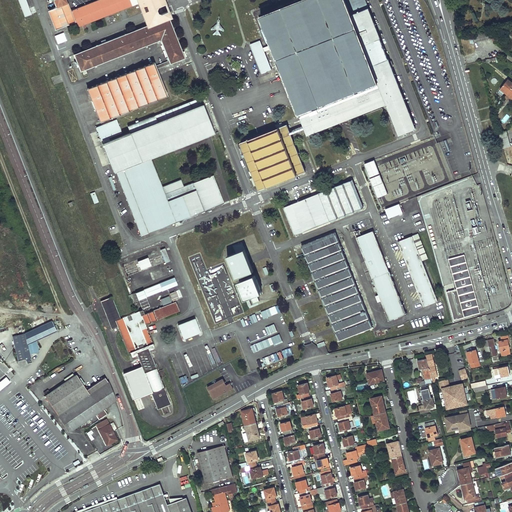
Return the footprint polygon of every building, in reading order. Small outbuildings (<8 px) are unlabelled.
[(19,0),(26,17),(32,15),(26,0),(19,0)] [(98,0),(71,11),(66,0),(54,0),(57,7),(49,10),(56,30),(75,22),(77,27),(133,6),(139,3),(144,1),(145,3),(139,6),(142,13),(154,8),(150,0),(98,0)] [(142,13),(144,17),(157,11),(156,10),(158,7),(165,4),(163,0),(150,0),(154,8),(142,13)] [(300,0),(274,11),(261,16),(308,135),(348,120),(348,122),(352,120),(351,118),(387,104),(399,135),(416,129),(392,68),(390,62),(389,59),(388,60),(380,39),(365,0),(300,0)] [(157,11),(144,17),(147,26),(168,17),(170,17),(168,12),(161,14),(158,13),(157,11)] [(147,26),(74,55),(80,71),(160,39),(169,61),(170,63),(184,58),(184,57),(182,52),(168,17),(147,26)] [(216,27),(212,27),(212,35),(221,35),(221,20),(216,20),(216,27)] [(500,39),(498,30),(492,31),(493,34),(489,35),(490,39),(492,38),(493,41),(500,39)] [(488,32),(473,36),(474,42),(490,39),(489,35),(488,32)] [(260,40),(251,44),(262,73),(272,70),(260,40)] [(169,61),(154,67),(155,69),(170,63),(169,61)] [(152,63),(87,88),(100,122),(165,95),(155,69),(154,67),(152,63)] [(511,82),(508,79),(500,89),(511,98),(511,82)] [(130,133),(103,144),(114,172),(116,171),(141,236),(224,203),(213,175),(184,187),(181,179),(162,187),(150,158),(211,134),(213,133),(200,98),(128,126),(130,133)] [(505,123),(510,116),(506,114),(501,121),(505,123)] [(117,120),(96,127),(102,141),(122,133),(117,120)] [(287,125),(241,143),(243,148),(245,153),(259,190),(305,172),(287,125)] [(506,131),(499,133),(500,139),(508,137),(506,131)] [(374,160),(365,164),(378,198),(383,196),(387,194),(374,160)] [(352,180),(292,204),(303,232),(363,208),(352,180)] [(401,196),(409,193),(407,186),(399,188),(401,196)] [(95,192),(91,194),(95,204),(99,202),(95,193),(95,192)] [(292,204),(284,207),(295,235),(303,232),(292,204)] [(399,204),(385,209),(389,218),(403,213),(399,204)] [(357,237),(389,321),(406,314),(373,231),(357,237)] [(335,232),(301,246),(339,341),(373,327),(335,232)] [(418,234),(412,236),(422,261),(428,259),(418,234)] [(412,236),(398,242),(424,307),(438,301),(422,261),(412,236)] [(236,253),(227,257),(236,278),(253,272),(244,250),(236,253)] [(465,254),(449,258),(457,289),(447,291),(454,319),(480,313),(465,254)] [(138,261),(141,269),(151,265),(148,257),(138,261)] [(170,265),(160,269),(163,276),(173,273),(170,265)] [(159,283),(136,293),(139,300),(151,295),(162,291),(178,285),(174,277),(159,283)] [(238,283),(245,301),(246,301),(251,299),(257,296),(262,294),(255,277),(238,283)] [(179,290),(170,293),(173,301),(182,297),(179,290)] [(160,299),(162,306),(171,303),(169,296),(160,299)] [(110,298),(101,301),(112,329),(118,327),(128,353),(130,352),(132,356),(131,356),(133,361),(139,358),(142,366),(124,373),(134,399),(151,393),(158,409),(171,404),(161,377),(165,376),(163,369),(158,371),(150,349),(155,348),(145,325),(179,311),(176,302),(145,314),(143,310),(135,313),(134,312),(123,317),(123,318),(120,319),(112,297),(110,298)] [(499,308),(499,298),(490,298),(490,307),(499,308)] [(278,306),(260,311),(262,318),(280,313),(278,306)] [(252,323),(258,321),(255,314),(249,316),(252,323)] [(195,318),(178,325),(184,339),(201,333),(195,318)] [(51,321),(25,333),(28,344),(36,341),(56,332),(51,321)] [(25,333),(12,337),(14,346),(21,344),(28,344),(25,333)] [(509,340),(508,335),(501,337),(502,341),(499,341),(501,351),(503,350),(504,354),(511,353),(508,340),(509,340)] [(253,351),(282,343),(280,336),(251,344),(253,351)] [(491,346),(493,356),(497,356),(494,340),(493,340),(492,336),(488,337),(489,339),(489,340),(489,341),(488,341),(489,347),(491,346)] [(36,341),(28,344),(30,354),(39,352),(36,341)] [(21,344),(14,346),(18,361),(25,360),(21,344)] [(30,354),(28,344),(21,344),(25,360),(31,358),(30,354)] [(291,348),(282,350),(284,357),(292,355),(291,348)] [(480,366),(476,350),(467,352),(470,363),(473,362),(474,367),(480,366)] [(437,376),(432,354),(426,355),(427,358),(427,361),(431,378),(433,377),(437,376)] [(424,361),(424,358),(417,360),(419,369),(423,368),(425,379),(431,378),(427,361),(424,361)] [(509,372),(508,366),(499,368),(494,369),(493,369),(495,375),(500,374),(501,376),(507,375),(507,373),(509,372)] [(465,368),(459,371),(461,379),(468,377),(465,368)] [(367,374),(369,384),(384,380),(381,369),(374,370),(374,372),(367,374)] [(77,374),(75,376),(73,373),(64,379),(66,382),(51,392),(48,389),(44,392),(46,395),(45,395),(59,415),(70,432),(96,415),(99,420),(107,414),(104,409),(115,401),(117,400),(109,381),(108,382),(108,381),(105,377),(87,390),(77,374)] [(338,384),(336,375),(327,378),(328,383),(329,382),(330,386),(331,390),(345,386),(344,382),(338,384)] [(0,381),(0,390),(3,388),(10,382),(6,377),(0,381)] [(227,385),(224,379),(207,388),(214,399),(234,389),(232,386),(231,383),(227,385)] [(447,379),(439,381),(440,388),(443,388),(444,392),(443,392),(446,405),(447,405),(448,408),(466,404),(465,401),(466,401),(463,387),(462,388),(461,383),(453,385),(454,391),(452,391),(451,386),(449,386),(447,379)] [(309,387),(307,383),(298,385),(300,394),(297,395),(298,398),(300,398),(303,397),(309,395),(308,392),(307,388),(309,387)] [(345,386),(331,390),(332,393),(332,396),(331,397),(332,401),(342,399),(340,391),(346,390),(345,386)] [(505,387),(491,389),(493,399),(504,397),(503,394),(506,393),(505,387)] [(429,388),(421,390),(424,399),(425,405),(419,406),(421,414),(431,411),(430,407),(435,406),(433,397),(432,397),(429,388)] [(285,399),(282,391),(273,393),(274,398),(275,397),(276,401),(277,405),(288,402),(287,398),(285,399)] [(310,399),(309,395),(303,397),(304,401),(302,401),(304,409),(314,406),(312,402),(311,402),(310,399)] [(385,403),(383,395),(371,398),(374,414),(385,411),(384,403),(385,403)] [(288,402),(277,405),(278,408),(279,411),(278,412),(279,416),(289,414),(288,412),(290,411),(289,406),(291,405),(290,402),(288,402)] [(351,412),(349,405),(335,408),(336,413),(337,413),(338,416),(339,419),(349,416),(349,413),(351,412)] [(506,415),(504,406),(489,409),(490,415),(491,419),(494,418),(501,417),(506,415)] [(254,408),(242,411),(245,425),(256,422),(254,415),(256,415),(254,408)] [(459,411),(460,414),(445,417),(448,430),(458,428),(459,433),(471,430),(466,410),(459,411)] [(374,414),(371,415),(373,423),(376,422),(378,430),(389,428),(387,419),(389,419),(387,411),(385,411),(374,414)] [(316,414),(306,416),(302,417),(304,428),(306,428),(317,425),(318,425),(317,421),(318,421),(316,414)] [(349,416),(339,419),(340,423),(340,426),(339,426),(340,431),(350,428),(348,420),(350,420),(349,416)] [(107,420),(97,424),(98,426),(100,429),(104,437),(106,436),(107,438),(106,439),(109,444),(117,440),(107,420)] [(292,428),(291,421),(281,423),(282,428),(283,428),(284,430),(285,433),(294,431),(293,428),(292,428)] [(259,433),(256,422),(245,425),(246,427),(249,438),(249,440),(258,438),(257,433),(259,433)] [(438,437),(435,422),(425,424),(428,437),(429,441),(436,439),(435,437),(438,437)] [(509,423),(495,425),(495,424),(488,426),(489,431),(496,429),(498,437),(502,436),(507,435),(507,432),(511,431),(509,423)] [(318,428),(317,425),(306,428),(307,431),(310,431),(312,438),(321,436),(320,431),(319,431),(318,428)] [(294,431),(285,433),(286,437),(286,440),(285,440),(287,445),(296,443),(294,435),(297,434),(296,430),(294,431)] [(354,443),(352,436),(343,438),(344,443),(345,442),(346,446),(346,449),(355,446),(357,446),(356,443),(354,443)] [(475,453),(471,437),(461,439),(463,448),(465,455),(475,453)] [(401,449),(399,441),(388,444),(391,458),(392,458),(402,456),(400,449),(401,449)] [(325,448),(324,443),(314,446),(316,453),(314,454),(314,457),(325,455),(324,451),(323,448),(325,448)] [(355,446),(356,450),(347,452),(348,459),(343,460),(345,465),(357,462),(356,458),(358,458),(358,456),(360,453),(360,452),(369,450),(368,446),(367,443),(357,446),(355,446)] [(510,448),(509,444),(495,447),(496,451),(494,452),(495,458),(509,455),(508,449),(510,448)] [(198,452),(206,483),(233,476),(225,445),(198,452)] [(443,463),(439,448),(429,451),(431,458),(430,458),(431,465),(443,463)] [(299,454),(298,450),(289,452),(290,457),(291,457),(291,460),(292,463),(304,460),(303,457),(300,457),(299,454)] [(257,451),(247,453),(250,465),(256,464),(255,460),(259,459),(257,451)] [(326,458),(325,455),(314,457),(315,461),(318,461),(319,468),(329,465),(328,461),(327,461),(326,458)] [(402,456),(392,458),(396,474),(405,471),(402,456)] [(305,464),(304,460),(292,463),(293,467),(294,470),(293,470),(295,478),(305,476),(302,465),(305,464)] [(511,462),(496,468),(498,476),(500,476),(511,471),(511,462)] [(480,475),(488,473),(486,463),(483,464),(483,467),(478,468),(480,475)] [(256,464),(250,465),(253,478),(263,476),(261,471),(261,467),(257,468),(256,464)] [(360,465),(351,468),(352,472),(353,472),(354,475),(354,478),(367,475),(367,471),(362,473),(360,465)] [(472,471),(471,467),(468,468),(468,467),(460,469),(457,470),(458,478),(460,477),(461,484),(472,481),(469,472),(472,471)] [(511,471),(500,476),(501,478),(506,477),(507,481),(502,483),(504,489),(511,486),(511,471)] [(332,478),(331,473),(322,475),(323,483),(322,483),(323,487),(333,484),(332,481),(331,478),(332,478)] [(367,475),(354,478),(355,482),(356,485),(355,486),(356,490),(366,487),(364,480),(368,479),(367,475)] [(179,477),(181,485),(188,483),(186,476),(179,477)] [(308,487),(306,480),(297,482),(298,486),(299,486),(299,489),(300,493),(311,490),(310,486),(308,487)] [(475,496),(472,481),(461,484),(463,491),(462,491),(464,499),(467,498),(468,504),(480,501),(479,495),(475,496)] [(117,499),(81,511),(74,511),(191,511),(186,497),(167,504),(160,483),(117,499)] [(235,483),(209,490),(211,495),(214,495),(216,502),(217,506),(214,506),(213,507),(213,511),(224,511),(230,511),(225,492),(227,491),(228,494),(237,492),(235,483)] [(334,488),(333,484),(323,487),(319,488),(320,492),(323,492),(324,491),(325,490),(327,497),(337,495),(336,491),(335,491),(334,488)] [(277,496),(274,487),(264,490),(265,491),(266,498),(263,499),(264,503),(268,502),(276,500),(275,496),(277,496)] [(312,502),(310,494),(311,494),(312,495),(318,494),(317,488),(311,490),(300,493),(301,497),(302,500),(301,500),(302,504),(303,508),(313,505),(312,502)] [(407,502),(403,489),(394,491),(397,504),(407,502)] [(369,499),(368,495),(358,497),(359,502),(360,502),(361,505),(362,508),(374,505),(373,502),(372,498),(369,499)] [(74,511),(81,511),(117,499),(116,497),(74,511)] [(337,499),(325,502),(325,505),(328,506),(329,506),(330,509),(328,509),(327,511),(340,511),(340,510),(339,507),(340,507),(339,502),(338,503),(337,499)] [(277,504),(276,500),(268,502),(269,506),(270,506),(271,511),(280,511),(279,504),(277,504)] [(409,511),(407,502),(397,504),(398,511),(409,511)]
